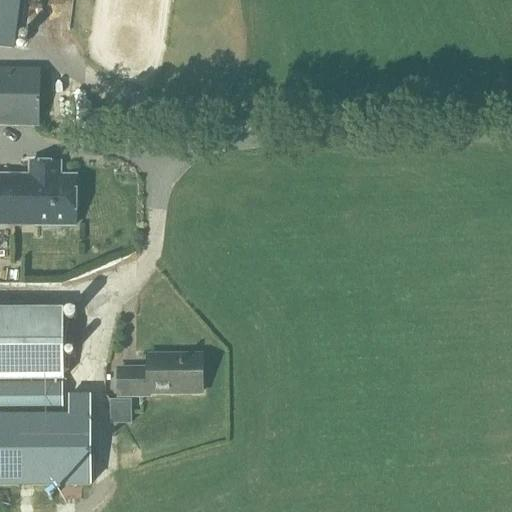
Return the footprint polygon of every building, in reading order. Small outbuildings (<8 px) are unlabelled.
[(0,0),(0,47),(15,49),(20,0),(0,0)] [(0,68),(0,127),(41,128),(41,69),(0,68)] [(31,177),(0,176),(0,225),(77,226),(77,176),(58,176),(58,164),(31,164),(31,177)] [(64,308),(0,308),(0,381),(63,381),(65,381),(64,308)] [(149,357),(149,370),(119,370),(119,396),(150,396),(150,394),(202,393),(202,356),(149,357)] [(0,414),(63,414),(63,381),(0,381),(0,414)] [(69,415),(0,415),(0,487),(92,487),(92,395),(69,395),(69,415)] [(137,440),(122,446),(126,456),(141,450),(137,440)]
